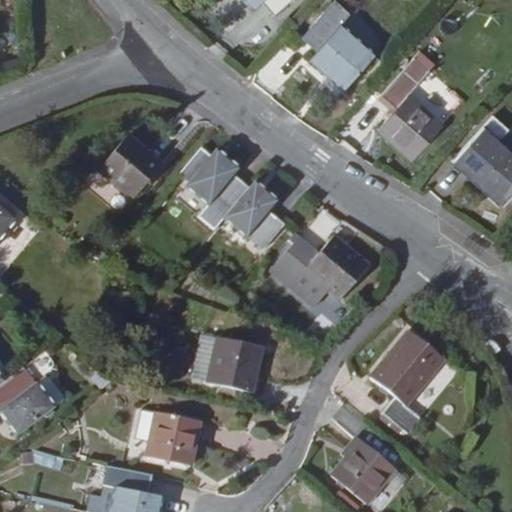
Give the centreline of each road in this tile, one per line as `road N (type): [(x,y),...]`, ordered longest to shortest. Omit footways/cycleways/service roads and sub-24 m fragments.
road 1 (residential): [(233,511),(282,454),(332,347),(428,245)]
road 2 (residential): [(428,245),(167,47)]
road 3 (residential): [(167,47),(0,113)]
